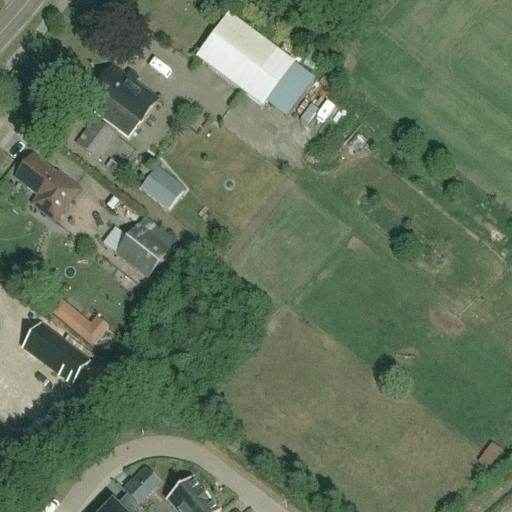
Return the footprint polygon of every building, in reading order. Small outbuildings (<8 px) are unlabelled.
[(295,67),(229,18),(197,61),(263,110),(295,67)] [(159,103),(113,68),(93,95),(95,96),(88,106),(98,114),(95,118),(129,143),(159,103)] [(117,138),(98,123),(78,149),(98,164),(117,138)] [(59,175),(57,177),(34,159),(16,181),(40,200),(33,208),(55,225),(79,195),(80,196),(82,194),(59,175)] [(161,208),(178,185),(158,170),(140,192),(161,208)] [(148,283),(170,254),(138,229),(116,258),(148,283)] [(90,331),(56,302),(47,312),(92,350),(108,330),(98,322),(90,331)] [(72,388),(89,366),(41,330),(25,352),(72,388)] [(136,483),(125,493),(138,506),(148,495),(136,483)] [(216,511),(210,504),(211,504),(203,495),(202,495),(192,483),(168,503),(174,511),(216,511)]
